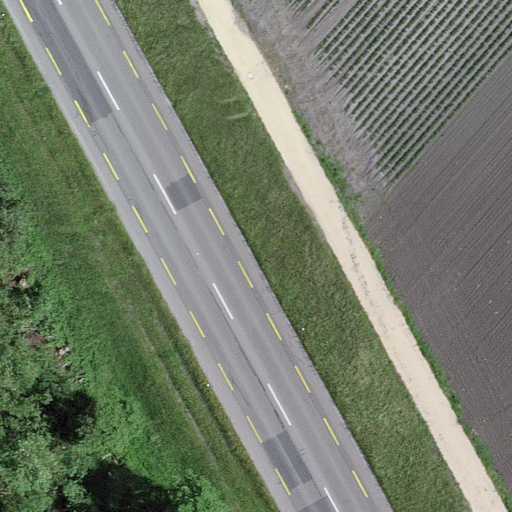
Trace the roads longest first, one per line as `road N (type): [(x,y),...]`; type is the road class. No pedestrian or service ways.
road 1 (primary): [(337,511),(58,0)]
road 2 (track): [(489,511),(212,0)]
